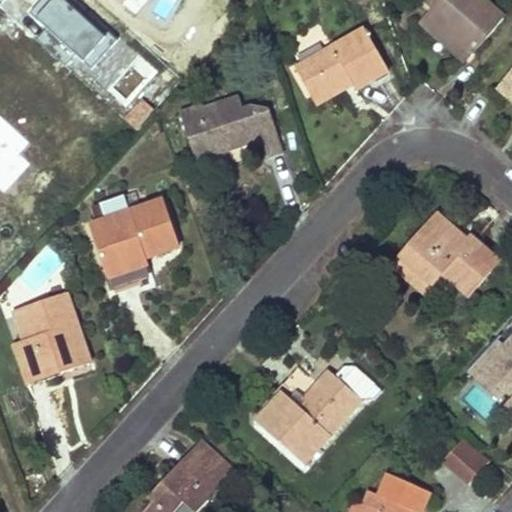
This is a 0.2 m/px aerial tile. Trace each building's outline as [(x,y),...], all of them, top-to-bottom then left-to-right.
[(121,39),(76,0),(45,0),(34,13),(96,68),(121,39)] [(482,0),(440,0),(434,7),(426,16),(472,55),(505,19),(482,0)] [(426,16),(420,23),(465,62),(472,55),(426,16)] [(366,32),(297,71),(313,100),(351,80),(354,85),(356,90),(389,72),(366,32)] [(511,79),(502,91),(511,98),(511,79)] [(351,80),(313,100),(317,108),(354,85),(351,80)] [(204,107),(182,115),(197,161),(220,154),(217,146),(236,140),(238,148),(256,141),(255,138),(262,136),(268,156),(283,151),(269,112),(255,108),(244,111),(241,100),(206,111),(204,107)] [(109,221),(90,228),(107,276),(147,262),(146,257),(179,246),(165,202),(129,214),(109,221)] [(126,208),(106,215),(109,221),(129,214),(126,208)] [(437,216),(418,238),(424,242),(438,227),(462,248),(467,241),(437,216)] [(418,238),(401,257),(433,285),(443,275),(468,296),(498,263),(469,239),(467,241),(462,248),(438,227),(424,242),(418,238)] [(433,285),(401,257),(394,265),(426,293),(433,285)] [(147,262),(107,276),(111,291),(146,279),(152,276),(147,262)] [(89,364),(66,295),(22,310),(23,313),(32,340),(24,342),(14,345),(27,386),(89,364)] [(15,316),(24,342),(32,340),(23,313),(15,316)] [(511,346),(511,333),(492,355),(498,362),(511,346)] [(511,346),(498,362),(492,355),(475,374),(496,394),(506,384),(511,389),(511,346)] [(320,385),(298,367),(278,389),(285,394),(299,407),(320,385)] [(336,379),(330,373),(320,385),(299,407),(285,394),(257,423),(304,464),(361,401),(375,401),(383,393),(356,370),(343,371),(336,379)] [(511,389),(506,384),(496,394),(511,408),(511,389)] [(469,437),(447,461),(472,483),(493,460),(469,437)] [(203,441),(190,455),(223,486),(236,472),(203,441)] [(199,511),(223,486),(190,455),(167,479),(172,485),(168,489),(163,485),(148,499),(153,504),(146,511),(176,511),(184,504),(192,511),(199,511)] [(411,511),(412,511),(369,492),(363,506),(360,511),(411,511)] [(360,511),(363,506),(355,502),(351,511),(360,511)]
